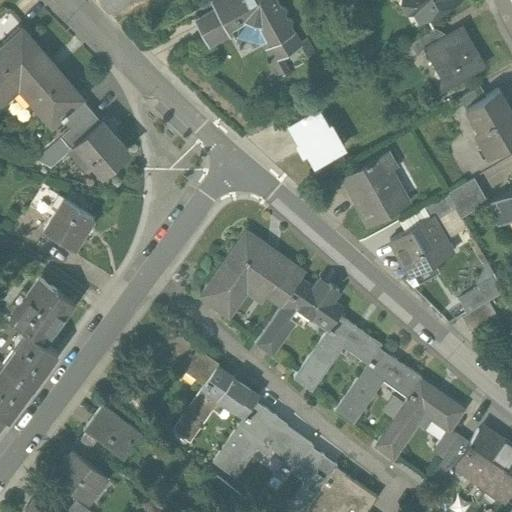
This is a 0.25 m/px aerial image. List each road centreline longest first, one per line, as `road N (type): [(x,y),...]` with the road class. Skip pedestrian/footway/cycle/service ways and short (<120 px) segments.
road 1 (residential): [(234,159),(0,473)]
road 2 (residential): [(511,396),(234,159)]
road 3 (residential): [(234,159),(73,0)]
